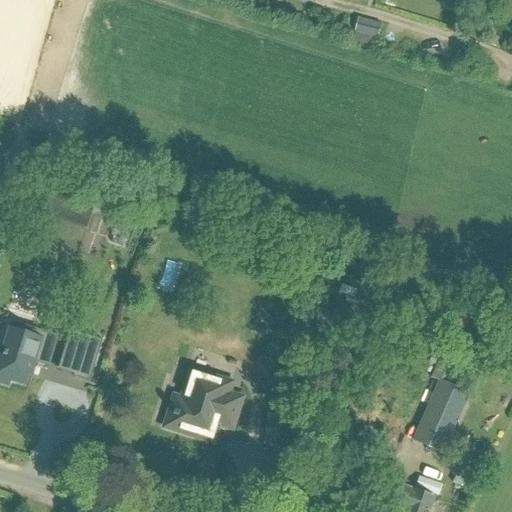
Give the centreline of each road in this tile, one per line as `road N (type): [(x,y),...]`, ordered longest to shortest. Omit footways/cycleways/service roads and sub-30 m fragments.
road 1 (track): [(511,317),(325,258)]
road 2 (tertiary): [(118,511),(0,475)]
